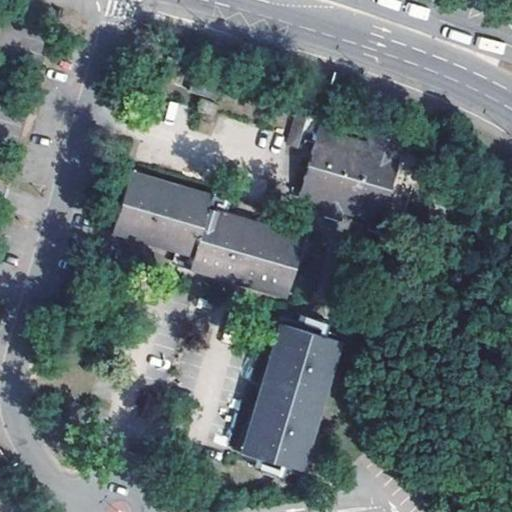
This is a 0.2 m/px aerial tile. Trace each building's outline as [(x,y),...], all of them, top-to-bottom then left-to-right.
[(196,80),(191,99),(216,106),(222,87),(196,80)] [(201,107),(198,117),(212,121),(215,111),(201,107)] [(301,148),(309,116),(295,112),(286,144),(301,148)] [(320,129),(298,201),(326,209),(323,216),(322,222),(338,227),(341,217),(381,228),(400,167),(363,156),(365,151),(332,141),(334,134),(320,129)] [(130,180),(115,231),(195,254),(191,268),(288,296),(303,245),(207,218),(211,202),(130,180)] [(330,328),(302,320),(300,322),(299,327),(286,324),(285,329),(340,345),(342,340),(328,336),(330,328)] [(249,441),(285,329),(280,327),(246,439),(249,441)] [(302,473),(340,345),(285,329),(249,441),(246,439),(241,454),(246,456),(302,473)] [(0,471),(11,464),(0,448),(0,471)] [(300,479),(302,473),(246,456),(244,463),(257,467),(255,474),(282,482),(286,475),(300,479)]
